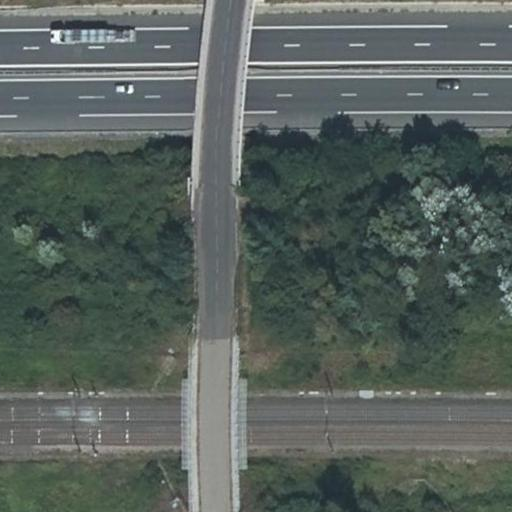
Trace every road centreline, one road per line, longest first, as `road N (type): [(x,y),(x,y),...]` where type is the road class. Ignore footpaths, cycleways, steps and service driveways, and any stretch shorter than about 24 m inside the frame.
road 1 (unclassified): [(219,511),(216,192),(232,0)]
road 2 (motorway): [(511,43),(0,47)]
road 3 (motorway): [(0,99),(511,96)]
